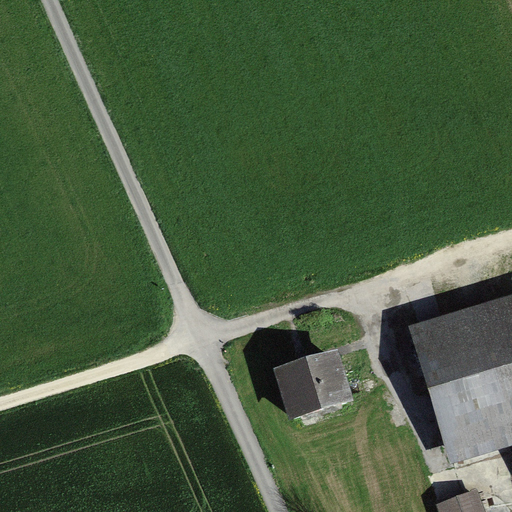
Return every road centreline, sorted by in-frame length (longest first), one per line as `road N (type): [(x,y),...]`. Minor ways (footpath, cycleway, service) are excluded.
road 1 (unclassified): [(50,0),(278,511)]
road 2 (track): [(511,245),(0,400)]
